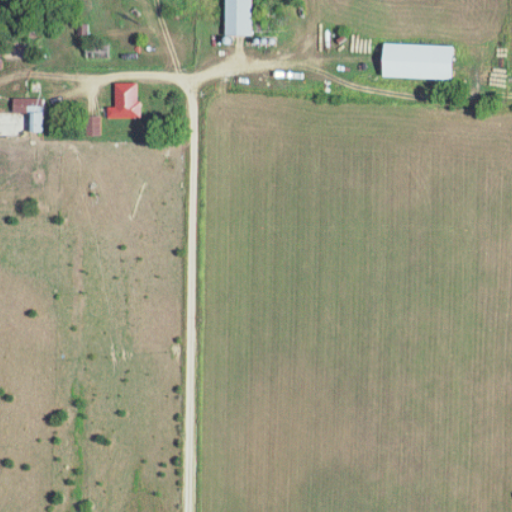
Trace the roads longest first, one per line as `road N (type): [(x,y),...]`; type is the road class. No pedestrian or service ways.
road 1 (residential): [(191,511),(197,86),(233,67),(375,59)]
road 2 (residential): [(197,86),(142,74),(0,81)]
